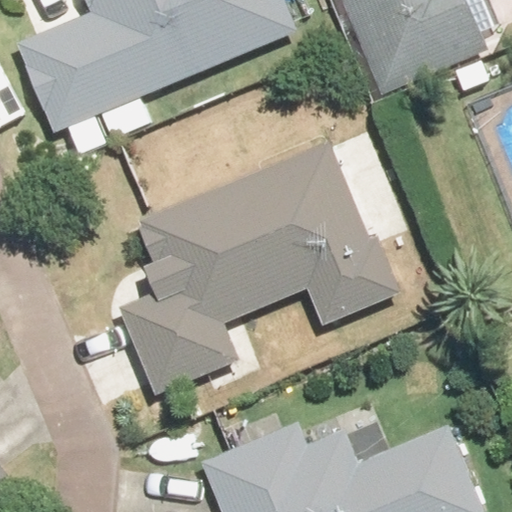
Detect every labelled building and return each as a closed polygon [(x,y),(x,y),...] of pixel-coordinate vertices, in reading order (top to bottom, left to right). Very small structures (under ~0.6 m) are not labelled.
[(27,45),(68,139),(313,34),(298,0),(99,0),(104,12),(27,45)] [(345,0),(389,108),(508,60),(483,0),(345,0)] [(123,313),(160,408),(261,368),(244,323),(321,293),(335,330),(412,300),(391,246),(379,251),(341,154),(149,230),(164,269),(155,272),(165,297),(123,313)] [(495,511),(462,429),(385,460),(359,435),(317,451),(309,430),(219,465),(237,511),(495,511)] [(0,501),(21,485),(0,458),(0,501)]
